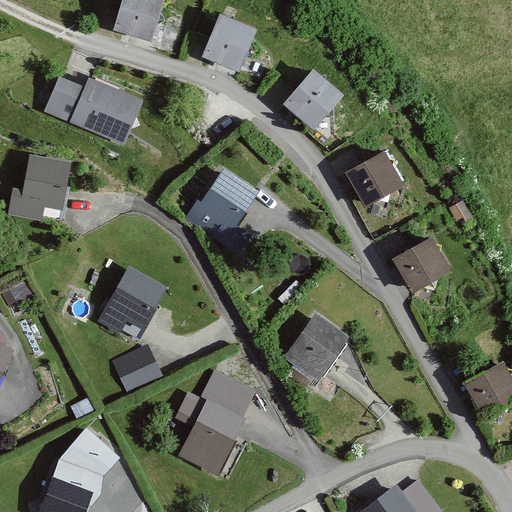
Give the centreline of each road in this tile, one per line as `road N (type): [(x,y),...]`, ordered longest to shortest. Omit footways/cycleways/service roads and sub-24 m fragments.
road 1 (residential): [(509,499),(306,145),(249,99),(197,75),(79,41)]
road 2 (residential): [(317,486),(170,225),(140,208),(83,203)]
road 3 (residential): [(509,499),(470,462),(425,447),(381,455),(317,486)]
